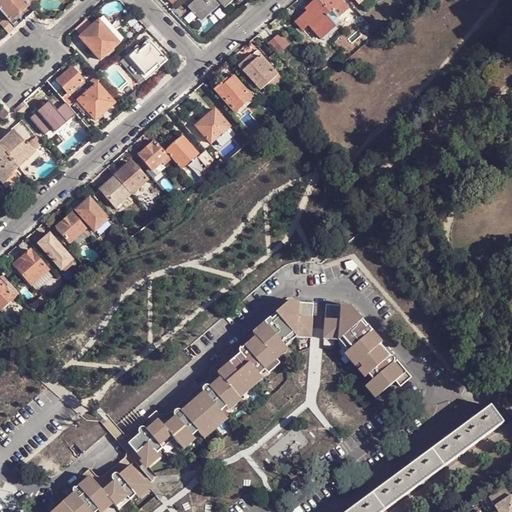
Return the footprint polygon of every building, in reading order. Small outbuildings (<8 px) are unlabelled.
[(0,0),(0,8),(16,27),(19,25),(14,19),(26,8),(31,14),(35,11),(35,10),(25,0),(0,0)] [(234,0),(196,0),(188,7),(195,14),(196,13),(202,19),(220,2),(222,4),(225,8),(234,0)] [(309,6),(306,9),(308,11),(304,16),(302,17),(296,22),(302,30),(309,25),(321,39),(336,26),(327,16),(333,10),(339,18),(349,9),(340,0),(313,0),(309,3),(309,6)] [(202,19),(203,21),(222,4),(220,2),(202,19)] [(282,15),(271,24),(274,27),(284,18),(282,15)] [(103,17),(99,20),(119,43),(123,39),(103,17)] [(80,37),(101,60),(119,43),(99,20),(80,37)] [(279,34),(268,45),(277,54),(288,44),(279,34)] [(146,75),(165,58),(150,42),(149,43),(145,38),(127,55),(146,75)] [(356,49),(352,45),(346,50),(350,54),(356,49)] [(241,65),(245,70),(255,60),(251,56),(241,65)] [(273,70),(260,56),(255,60),(245,70),(243,71),(256,86),(273,70)] [(72,67),(57,80),(67,93),(62,97),(69,106),(100,80),(97,76),(86,85),(83,81),(84,81),(72,67)] [(214,89),(234,112),(236,111),(251,99),(252,97),(233,77),(231,79),(227,82),(225,84),(223,82),(214,89)] [(95,120),(114,103),(97,84),(74,105),(84,116),(89,112),(95,120)] [(252,101),(251,99),(236,111),(238,113),(252,101)] [(30,119),(45,135),(54,127),(56,129),(57,129),(59,130),(61,129),(62,127),(61,125),(61,124),(54,116),(51,113),(54,110),(56,108),(50,101),(43,107),(41,104),(37,109),(39,111),(30,119)] [(13,111),(18,116),(28,107),(24,102),(13,111)] [(9,113),(4,108),(0,112),(0,120),(1,121),(9,113)] [(195,125),(210,143),(229,126),(214,109),(195,125)] [(47,137),(56,129),(54,127),(45,135),(47,137)] [(0,147),(11,160),(27,144),(14,130),(0,142),(0,147)] [(182,168),(197,154),(183,137),(165,153),(170,159),(177,167),(179,165),(182,168)] [(165,153),(155,141),(138,155),(151,171),(160,163),(163,166),(170,159),(165,153)] [(27,144),(11,160),(17,168),(19,169),(22,167),(25,164),(27,167),(39,156),(29,144),(28,143),(27,144)] [(0,180),(3,184),(12,176),(11,174),(14,171),(15,170),(17,168),(11,160),(0,147),(0,180)] [(214,160),(206,151),(198,157),(207,167),(214,160)] [(214,160),(207,167),(212,172),(220,166),(214,160)] [(132,161),(116,176),(131,194),(147,180),(132,161)] [(3,184),(7,188),(18,177),(16,174),(14,172),(14,171),(11,174),(12,176),(3,184)] [(131,194),(116,176),(100,189),(115,208),(131,194)] [(94,231),(108,219),(90,198),(76,210),(94,231)] [(73,213),(56,228),(70,244),(83,231),(85,235),(89,232),(73,213)] [(61,270),(73,260),(53,237),(49,241),(46,237),(38,244),(61,270)] [(48,270),(31,250),(24,256),(26,258),(16,268),(31,285),(48,270)] [(0,281),(0,309),(0,310),(2,308),(6,313),(16,304),(12,300),(14,298),(0,281)] [(311,336),(314,301),(292,299),(284,299),(223,352),(226,356),(214,367),(218,371),(161,420),(159,417),(155,413),(116,447),(120,452),(125,447),(136,460),(141,466),(144,470),(153,462),(177,442),(183,449),(194,440),(200,434),(198,431),(221,410),(222,412),(228,407),(239,396),(237,394),(260,374),(265,369),(277,359),(274,355),(286,345),(282,341),(293,331),(297,335),(311,336)] [(351,303),(326,302),(324,337),(338,338),(342,334),(352,345),(348,349),(368,372),(373,378),(384,390),(394,380),(400,386),(411,376),(394,358),(393,358),(392,355),(390,353),(387,353),(385,355),(380,350),(384,346),(381,342),(379,344),(360,322),(364,318),(351,303)] [(383,340),(364,318),(360,322),(379,344),(381,342),(383,340)] [(286,345),(297,335),(293,331),(282,341),(286,345)] [(352,345),(342,334),(338,338),(348,349),(352,345)] [(274,355),(277,359),(289,348),(286,345),(274,355)] [(390,353),(392,355),(384,346),(380,350),(385,355),(387,353),(390,353)] [(368,372),(348,349),(344,352),(364,376),(368,372)] [(189,362),(180,353),(106,418),(101,422),(72,447),(80,457),(189,362)] [(269,373),(281,363),(277,359),(265,369),(269,373)] [(239,396),(241,398),(264,378),(260,374),(237,394),(239,396)] [(384,390),(373,378),(364,387),(374,398),(384,390)] [(242,400),(241,398),(239,396),(228,407),(231,410),(242,400)] [(381,511),(397,501),(503,422),(490,405),(468,421),(442,440),(396,475),(384,484),(358,503),(345,511),(381,511)] [(222,412),(221,410),(198,431),(200,434),(206,439),(229,419),(222,412)] [(186,453),(198,443),(194,440),(183,449),(186,453)] [(136,460),(125,447),(120,452),(132,465),(136,460)] [(153,462),(144,470),(141,466),(139,468),(146,475),(157,465),(153,462)] [(144,480),(132,465),(103,489),(92,476),(80,487),(80,486),(77,485),(75,485),(73,487),(73,490),(74,492),(51,511),(52,511),(94,511),(99,508),(110,498),(114,502),(119,508),(138,492),(148,483),(144,480)] [(153,485),(147,477),(144,480),(148,483),(138,492),(142,496),(153,485)] [(511,511),(511,497),(511,495),(494,506),(498,511),(511,511)] [(110,498),(99,508),(102,511),(114,502),(110,498)]
